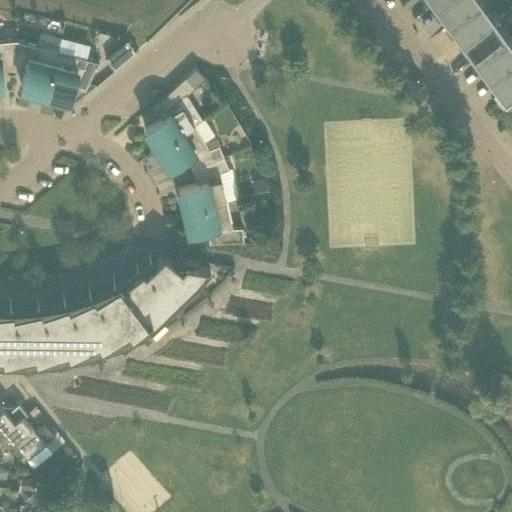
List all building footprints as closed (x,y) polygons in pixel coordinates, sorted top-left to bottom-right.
[(481,0),(444,0),(439,5),(447,15),(444,17),(450,25),(453,23),(452,22),(481,0)] [(498,15),(485,0),(481,0),(452,22),(453,23),(460,32),(457,34),(463,42),(466,40),(466,39),(498,15)] [(479,57),(511,32),(498,15),(466,39),(466,40),(474,49),(471,52),(477,60),(480,58),(479,57)] [(511,59),(511,33),(511,32),(479,57),(480,58),(487,67),(484,69),(490,77),(493,75),(493,74),(511,59)] [(13,69),(16,38),(0,39),(0,82),(3,83),(1,68),(13,69)] [(56,49),(16,38),(13,69),(25,70),(21,84),(45,91),(56,49)] [(74,80),(86,83),(84,88),(85,89),(87,83),(99,60),(56,49),(45,91),(70,97),(74,80)] [(113,68),(124,59),(115,49),(105,58),(113,68)] [(511,59),(493,74),(493,75),(500,84),(496,87),(506,100),(511,95),(511,59)] [(195,106),(186,93),(177,83),(151,106),(152,107),(158,102),(166,110),(160,115),(161,117),(145,128),(157,147),(194,124),(186,112),(195,106)] [(224,156),(219,144),(220,143),(204,118),(194,124),(157,147),(170,167),(186,156),(192,169),(224,156)] [(224,156),(192,169),(198,182),(178,187),(183,209),(226,199),(240,196),(233,166),(229,167),(224,156)] [(267,188),(263,175),(255,178),(252,184),(254,192),(267,188)] [(216,229),(217,241),(243,240),(242,226),(232,227),(226,199),(183,209),(189,231),(208,227),(208,229),(216,229)] [(252,205),(253,222),(269,221),(268,204),(252,205)] [(164,252),(157,259),(145,271),(142,268),(121,284),(118,281),(95,295),(93,292),(69,303),(67,300),(42,308),(41,304),(13,310),(13,307),(0,307),(0,351),(1,352),(2,357),(34,351),(35,356),(66,346),(68,352),(98,338),(100,343),(128,327),(131,332),(156,312),(160,317),(197,281),(210,266),(209,266),(185,262),(183,267),(164,252)] [(22,414),(26,411),(18,402),(7,411),(3,406),(0,408),(0,424),(10,437),(23,453),(26,457),(27,458),(46,443),(22,414)] [(44,422),(35,430),(46,443),(55,435),(44,422)] [(0,445),(10,437),(0,424),(0,445)] [(165,475),(177,464),(155,440),(143,451),(165,475)] [(20,478),(19,488),(35,489),(36,479),(20,478)] [(23,499),(38,500),(39,491),(24,489),(23,499)]
